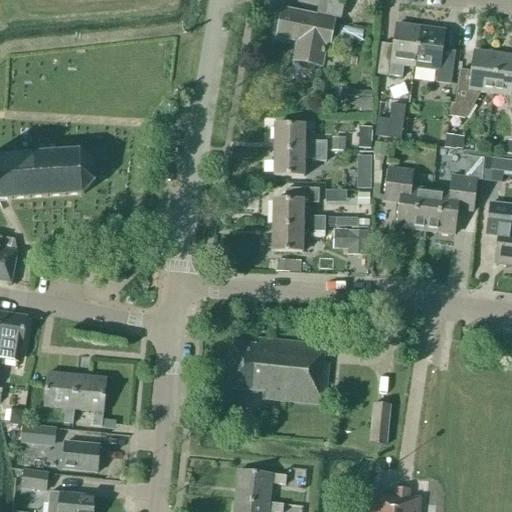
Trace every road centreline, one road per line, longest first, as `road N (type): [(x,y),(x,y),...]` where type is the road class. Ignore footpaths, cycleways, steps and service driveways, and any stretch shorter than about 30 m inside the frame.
road 1 (unclassified): [(511,313),(176,286)]
road 2 (tertiary): [(176,286),(220,0)]
road 3 (tertiary): [(154,511),(171,329)]
road 4 (tertiary): [(171,329),(0,299)]
